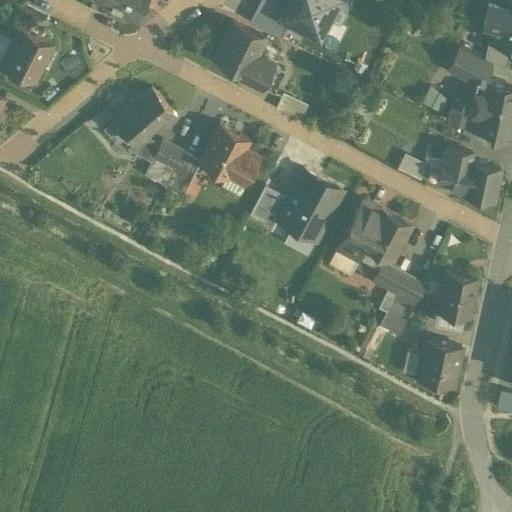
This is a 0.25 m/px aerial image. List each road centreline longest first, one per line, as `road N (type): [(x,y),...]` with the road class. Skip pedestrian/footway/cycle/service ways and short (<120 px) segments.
road 1 (track): [(511,454),(0,174)]
road 2 (residential): [(506,240),(134,42)]
road 3 (residential): [(500,511),(467,423),(506,240)]
road 4 (residential): [(134,42),(0,164)]
